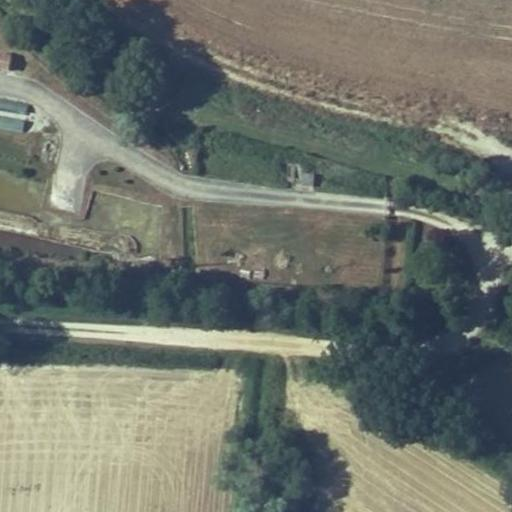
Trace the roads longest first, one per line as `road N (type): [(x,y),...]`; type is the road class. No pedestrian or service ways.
road 1 (unclassified): [(0,327),(420,346),(455,337),(511,242)]
road 2 (track): [(511,213),(208,119),(131,79),(25,0)]
